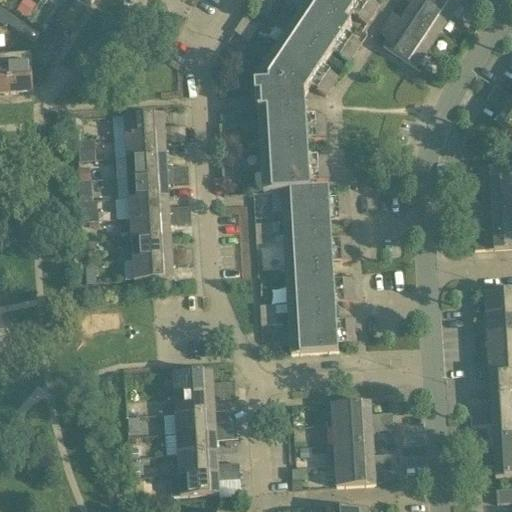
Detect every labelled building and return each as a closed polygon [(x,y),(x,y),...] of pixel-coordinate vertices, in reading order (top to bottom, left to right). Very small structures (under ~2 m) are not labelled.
[(68,0),(86,13),(94,0),(68,0)] [(273,0),(256,0),(271,9),(276,2),(273,0)] [(311,0),(299,17),(345,48),(346,46),(355,52),(360,44),(351,38),(348,42),(343,38),(351,26),(346,23),(311,0)] [(348,0),(310,0),(311,0),(346,23),(354,11),(358,15),(356,19),(365,25),(370,18),(361,12),(362,10),(348,0)] [(348,0),(362,10),(364,8),(373,14),(379,6),(370,0),(367,0),(366,3),(362,0),(348,0)] [(401,0),(402,0),(410,6),(405,13),(438,35),(449,18),(421,0),(401,0)] [(421,0),(449,18),(461,2),(458,0),(421,0)] [(25,1),(16,13),(28,21),(37,9),(25,1)] [(19,34),(24,27),(16,21),(0,10),(0,24),(6,28),(7,26),(19,34)] [(392,15),(387,22),(394,27),(395,31),(427,52),(438,35),(405,13),(400,20),(392,15)] [(299,17),(288,34),(327,61),(335,50),(340,54),(338,57),(347,64),(352,56),(343,50),(345,48),(299,17)] [(239,27),(253,36),(258,29),(244,19),(239,27)] [(46,34),(65,47),(70,39),(65,36),(68,31),(55,22),(46,34)] [(25,27),(20,34),(29,41),(34,44),(39,36),(34,33),(25,27)] [(239,27),(234,34),(248,43),(253,36),(239,27)] [(384,27),(379,34),(387,40),(382,48),(415,70),(427,52),(395,31),(391,32),(384,27)] [(288,34),(277,51),(322,82),(324,80),(333,86),(338,78),(328,72),(326,76),(320,72),(327,61),(288,34)] [(260,84),(253,85),(254,96),(257,96),(258,111),(259,132),(314,128),(314,126),(325,125),(324,116),(313,117),(313,122),(307,123),(306,108),(305,94),(310,87),(312,84),(318,87),(316,91),(325,97),(330,90),(321,84),(322,82),(277,51),(259,77),(260,84)] [(10,97),(33,95),(32,94),(30,57),(8,59),(10,97)] [(8,59),(0,59),(0,97),(10,97),(8,59)] [(511,110),(511,100),(495,89),(490,96),(511,110)] [(511,110),(490,96),(485,103),(503,114),(496,125),(511,136),(511,110)] [(125,139),(185,136),(184,128),(164,129),(163,116),(124,118),(125,139)] [(220,136),(237,135),(236,126),(219,127),(220,136)] [(314,128),(259,132),(260,152),(308,149),(307,135),(314,135),(314,140),(326,139),(325,130),(314,131),(314,128)] [(237,135),(220,136),(220,145),(237,143),(237,135)] [(185,136),(125,139),(126,160),(165,157),(165,146),(185,144),(185,136)] [(80,163),(95,162),(94,142),(78,144),(80,163)] [(308,149),(260,152),(262,173),(316,169),(316,167),(327,166),(326,157),(315,158),(316,163),(309,163),(308,149)] [(126,160),(115,160),(117,181),(187,176),(187,168),(166,169),(165,157),(126,160)] [(222,168),(222,176),(239,176),(239,167),(222,168)] [(511,167),(469,170),(470,178),(480,177),(480,190),(511,188),(511,167)] [(316,169),(262,173),(263,195),(271,194),(281,193),(311,191),(311,190),(310,177),(317,176),(317,181),(328,180),(327,171),(316,172),(316,169)] [(187,176),(117,181),(118,201),(129,200),(168,198),(167,186),(188,185),(187,176)] [(222,176),(222,185),(240,184),(239,176),(222,176)] [(471,205),(471,212),(511,209),(511,188),(480,190),(481,204),(471,205)] [(311,191),(281,193),(282,213),(337,210),(337,207),(348,206),(348,197),(336,198),(336,203),(330,203),(329,189),(311,190),(311,191)] [(130,222),(190,218),(189,209),(169,210),(168,198),(129,200),(130,222)] [(82,223),(94,222),(93,206),(81,206),(82,223)] [(482,217),(483,232),(511,229),(511,209),(471,212),(472,218),(482,217)] [(337,210),(282,213),(283,234),(331,231),(331,217),(336,217),(337,222),(349,221),(348,211),(337,212),(337,210)] [(131,241),(170,239),(170,227),(191,226),(190,218),(130,222),(131,241)] [(255,227),(256,237),(271,236),(270,226),(255,227)] [(474,253),(511,251),(511,229),(483,232),(484,245),(473,246),(474,253)] [(331,231),(283,234),(285,254),(339,250),(339,248),(351,247),(350,238),(338,239),(338,244),(332,244),(331,231)] [(271,236),(256,237),(256,246),(271,246),(271,236)] [(132,262),(193,258),(192,249),(171,250),(170,239),(131,241),(132,262)] [(84,247),(85,258),(96,257),(95,246),(84,247)] [(339,250),(285,254),(286,274),(334,271),(333,257),(339,257),(339,262),(351,261),(351,252),(340,253),(339,250)] [(172,267),(193,266),(193,258),(132,262),(134,282),(173,280),(172,267)] [(86,267),(86,277),(97,277),(96,266),(86,267)] [(334,271),(286,274),(287,295),(342,291),(342,289),(353,288),(352,279),(340,280),(340,284),(335,284),(334,271)] [(342,291),(287,295),(288,307),(288,315),(336,312),(335,299),(341,298),(342,303),(354,302),(353,293),(342,294),(342,291)] [(485,316),(511,314),(511,292),(483,295),(485,316)] [(260,308),(261,318),(275,317),(275,308),(260,308)] [(336,312),(288,315),(289,317),(290,336),(344,332),(344,330),(355,329),(355,320),(343,321),(343,325),(337,325),(336,312)] [(511,314),(485,316),(486,336),(511,334),(511,314)] [(275,317),(261,318),(261,328),(276,327),(281,327),(281,317),(275,317)] [(344,332),(290,336),(291,357),(338,354),(337,340),(344,340),(344,344),(356,343),(356,334),(344,335),(344,332)] [(487,356),(511,354),(511,334),(486,336),(487,356)] [(511,354),(487,356),(489,378),(511,376),(511,354)] [(213,385),(212,374),(174,376),(175,397),(234,393),(234,384),(213,385)] [(511,395),(511,376),(489,378),(490,396),(499,396),(511,395)] [(235,402),(234,393),(175,397),(176,417),(214,415),(214,403),(235,402)] [(511,395),(499,396),(490,396),(491,410),(470,411),(470,420),(511,417),(511,395)] [(332,407),(333,428),(393,425),(393,417),(371,418),(371,405),(332,407)] [(237,434),(236,425),(215,426),(214,415),(176,417),(177,437),(237,434)] [(511,417),(470,420),(471,428),(492,427),(493,439),(511,437),(511,417)] [(138,432),(138,420),(127,420),(127,433),(138,432)] [(394,433),(393,425),(333,428),(334,449),(373,447),(372,435),(393,434),(394,433)] [(237,442),(237,434),(177,437),(178,457),(217,455),(216,443),(237,442)] [(494,451),(472,452),(473,460),(511,457),(511,437),(493,439),(494,451)] [(138,447),(129,448),(130,457),(138,457),(138,447)] [(334,449),(336,470),(395,466),(395,458),(374,459),(373,447),(334,449)] [(301,450),(301,459),(310,458),(309,450),(301,450)] [(239,466),(238,466),(218,467),(217,455),(178,457),(179,478),(239,474),(239,466)] [(511,457),(473,460),(473,469),(495,467),(496,481),(511,480),(511,457)] [(395,474),(395,466),(336,470),(337,491),(376,489),(375,475),(395,474)] [(179,478),(170,478),(171,501),(181,500),(220,498),(219,484),(239,482),(240,482),(239,474),(179,478)] [(292,484),(292,492),(302,491),(302,483),(292,484)] [(511,491),(495,493),(497,507),(511,506),(511,491)]
